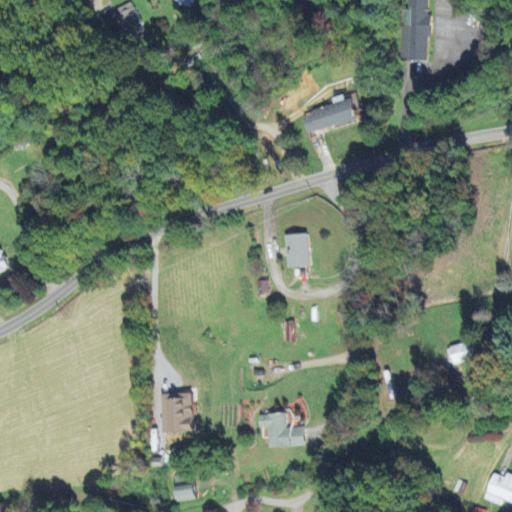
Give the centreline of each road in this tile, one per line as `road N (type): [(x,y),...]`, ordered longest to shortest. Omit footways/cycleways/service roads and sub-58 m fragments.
road 1 (residential): [(0,317),(94,276),(176,220),(511,131)]
road 2 (residential): [(324,177),(351,222),(358,389),(303,497),(239,503),(238,511)]
road 3 (residential): [(511,205),(509,458)]
road 4 (residential): [(94,276),(46,188),(24,167),(0,172)]
